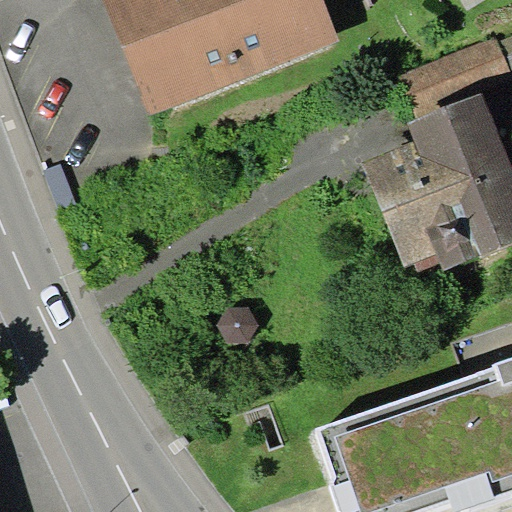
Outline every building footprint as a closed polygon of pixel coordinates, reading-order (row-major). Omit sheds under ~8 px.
[(105,0),(150,115),(340,43),(323,0),(105,0)] [(511,36),(498,42),(511,78),(511,36)] [(511,78),(498,42),(496,38),(392,78),(408,122),(483,92),(511,81),(511,78)] [(416,140),(363,161),(406,267),(416,263),(420,272),(442,263),(444,269),(511,241),(511,163),(483,92),(408,122),(416,140)] [(511,359),(318,429),(335,478),(331,480),(341,511),(342,511),(347,511),(346,511),(423,511),(460,499),(464,511),(511,494),(511,359)]
